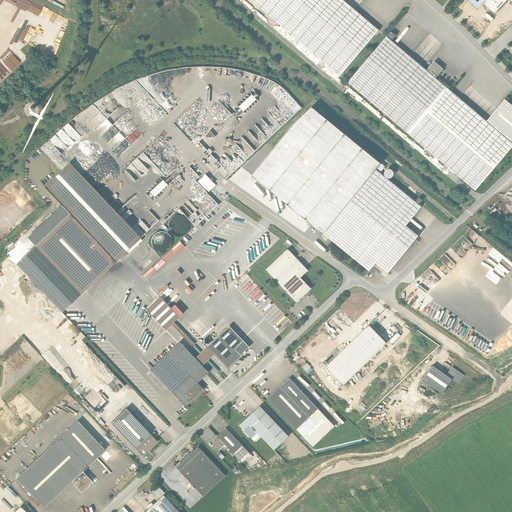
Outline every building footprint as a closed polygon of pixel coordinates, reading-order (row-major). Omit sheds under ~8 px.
[(379,30),(344,0),(250,0),(340,76),(379,30)] [(486,0),(508,0),(511,3),(511,0),(469,0),(468,1),(477,10),(483,3),(486,0)] [(494,13),(506,0),(486,0),(483,3),(494,13)] [(347,82),(407,133),(475,190),(511,146),(511,105),(505,99),(486,121),(446,86),(435,78),(443,68),(434,61),(427,70),(386,36),(347,82)] [(22,60),(28,60),(20,51),(19,53),(12,53),(9,59),(9,58),(3,63),(2,65),(0,65),(0,82),(16,69),(16,66),(17,66),(22,62),(22,60)] [(244,109),(257,97),(253,91),(240,104),(244,109)] [(323,234),(376,169),(304,110),(251,175),(264,185),(268,184),(269,190),(270,190),(274,189),(275,195),(276,195),(280,194),(281,199),(282,200),(286,199),(287,204),(288,205),(292,204),(293,209),(297,208),(299,214),(303,213),(305,218),(323,233),(322,234),(323,234)] [(128,173),(136,182),(148,172),(149,168),(146,168),(148,166),(147,166),(147,164),(144,164),(144,170),(141,167),(138,170),(135,170),(136,163),(138,161),(138,160),(136,157),(124,168),(128,173)] [(68,213),(16,263),(61,312),(80,293),(77,290),(111,258),(114,262),(140,238),(69,162),(43,187),(68,213)] [(376,169),(323,234),(369,271),(375,263),(388,273),(418,235),(406,225),(421,206),(376,169)] [(206,172),(199,179),(210,190),(217,184),(206,172)] [(162,179),(149,192),(154,197),(167,185),(162,179)] [(181,238),(154,265),(156,267),(146,276),(150,280),(151,280),(152,281),(153,281),(152,279),(160,272),(157,270),(176,252),(174,250),(183,240),(181,238)] [(266,269),(296,302),(311,288),(300,277),(308,270),(287,249),(266,269)] [(386,343),(369,324),(325,366),(343,385),(386,343)] [(246,352),(245,351),(249,347),(229,326),(208,346),(228,368),(241,356),(246,352)] [(209,372),(180,341),(150,369),(185,406),(192,399),(193,400),(204,389),(197,383),(209,372)] [(432,365),(422,380),(441,394),(451,379),(458,384),(464,375),(452,367),(446,375),(432,365)] [(334,426),(289,378),(267,399),(312,447),(334,426)] [(260,405),(239,425),(244,431),(243,432),(248,437),(249,436),(254,441),(260,436),(274,450),(288,436),(260,405)] [(111,422),(142,456),(157,442),(126,408),(111,422)] [(105,450),(77,421),(16,478),(43,507),(72,481),(75,484),(74,485),(81,492),(89,485),(88,485),(92,481),(82,471),(105,450)] [(247,457),(249,460),(253,456),(226,428),(213,440),(215,442),(213,444),(219,451),(225,445),(242,462),(247,457)] [(203,496),(225,476),(198,446),(193,450),(188,454),(188,453),(179,461),(180,463),(176,467),(203,496)] [(178,511),(163,495),(164,493),(157,486),(152,491),(159,498),(153,505),(151,503),(146,507),(148,509),(144,511),(178,511)]
